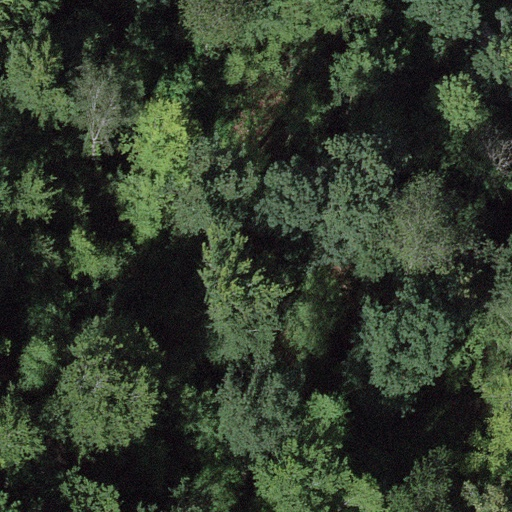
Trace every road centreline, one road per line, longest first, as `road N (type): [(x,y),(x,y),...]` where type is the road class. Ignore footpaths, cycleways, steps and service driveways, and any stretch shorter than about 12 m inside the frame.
road 1 (track): [(0,346),(145,511)]
road 2 (track): [(411,0),(511,91)]
